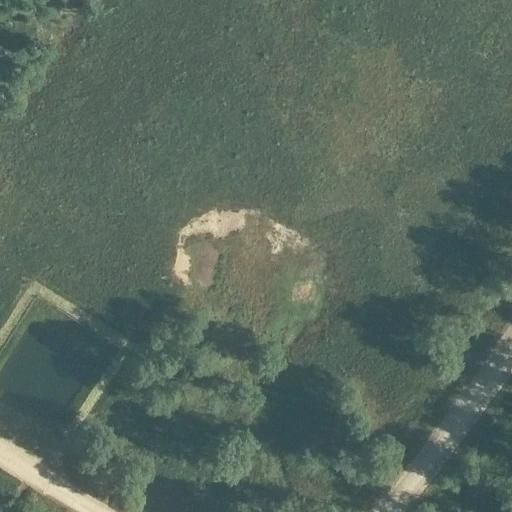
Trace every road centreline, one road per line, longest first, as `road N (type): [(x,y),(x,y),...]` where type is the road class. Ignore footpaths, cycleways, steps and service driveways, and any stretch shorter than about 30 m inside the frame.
road 1 (track): [(378,511),(407,486),(511,347)]
road 2 (track): [(0,438),(121,511)]
